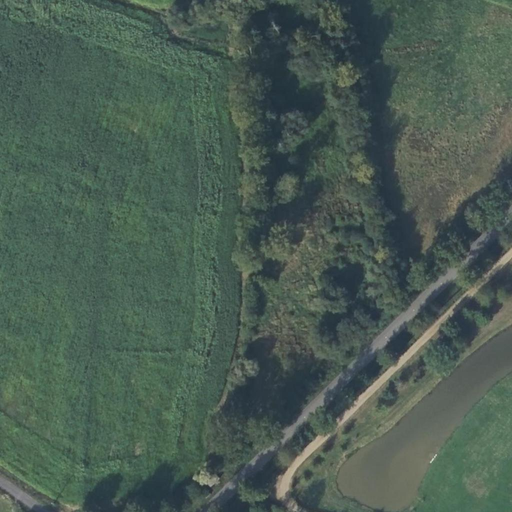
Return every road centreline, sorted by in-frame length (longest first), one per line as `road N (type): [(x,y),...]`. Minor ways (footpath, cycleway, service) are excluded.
road 1 (unclassified): [(511,218),(199,511)]
road 2 (track): [(281,511),(285,473),(511,253)]
